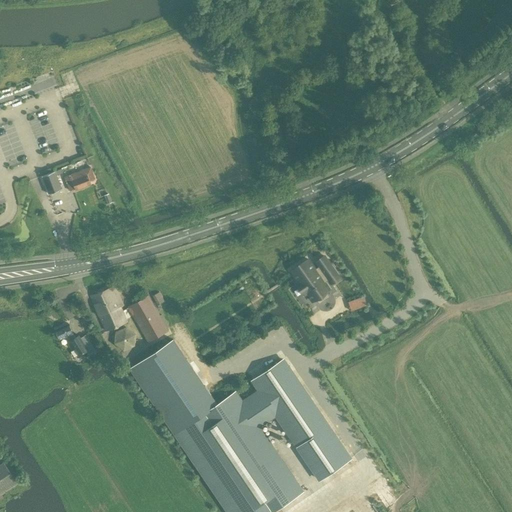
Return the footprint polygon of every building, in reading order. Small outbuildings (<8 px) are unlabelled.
[(90,167),(65,177),(70,191),(75,189),(76,190),(91,184),(88,178),(94,176),(90,167)] [(55,171),(41,177),(48,194),(62,189),(55,171)] [(309,258),(290,271),(298,283),(296,284),(304,295),(310,290),(319,303),(329,297),(326,293),(329,291),(323,283),(328,279),(331,283),(339,278),(323,255),(314,261),(318,267),(316,269),(309,258)] [(115,286),(91,297),(105,330),(114,326),(123,323),(128,321),(127,319),(123,311),(120,305),(123,304),(115,286)] [(123,311),(127,319),(133,316),(148,342),(168,330),(148,295),(128,307),(123,311)] [(89,354),(95,350),(85,335),(80,338),(79,335),(75,337),(73,333),(68,324),(55,329),(59,339),(67,336),(70,340),(69,341),(79,355),(86,351),(89,354)] [(115,331),(113,344),(123,351),(135,346),(136,334),(126,326),(115,331)] [(135,378),(173,433),(214,405),(177,350),(135,378)] [(236,391),(173,434),(226,511),(272,511),(303,491),(260,427),(274,417),(318,481),(352,458),(284,359),(250,381),(256,390),(242,400),(236,391)] [(0,493),(17,483),(4,463),(0,465),(0,493)]
